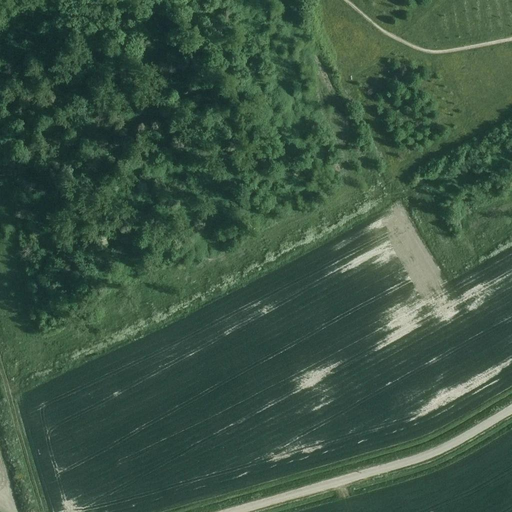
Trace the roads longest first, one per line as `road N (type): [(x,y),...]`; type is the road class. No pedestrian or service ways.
road 1 (unclassified): [(511,409),(416,459),(234,511)]
road 2 (track): [(0,355),(43,511)]
